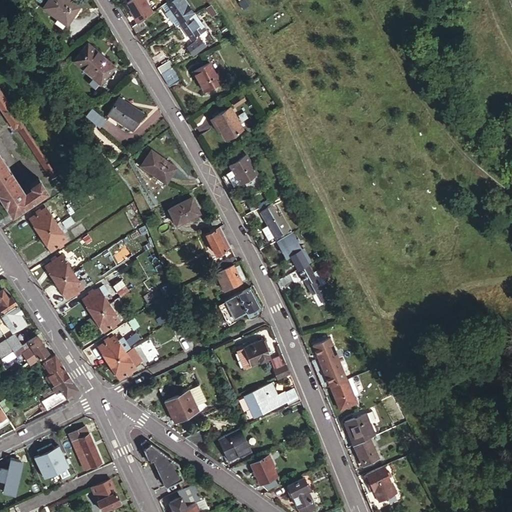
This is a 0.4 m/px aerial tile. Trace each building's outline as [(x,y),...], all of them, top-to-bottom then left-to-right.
[(49,0),(43,8),(67,25),(80,8),(68,0),(49,0)] [(146,0),(128,0),(124,3),(136,23),(144,18),(153,11),(146,0)] [(194,14),(183,0),(178,0),(179,0),(176,2),(175,0),(173,0),(166,5),(169,10),(167,11),(167,14),(170,18),(173,20),(175,18),(179,24),(194,14)] [(205,31),(194,14),(179,24),(191,41),(205,31)] [(136,23),(132,26),(137,33),(149,25),(144,18),(136,23)] [(203,48),(197,39),(184,48),(190,57),(203,48)] [(73,61),(100,83),(114,65),(87,44),(73,61)] [(157,66),(161,73),(177,65),(172,57),(157,66)] [(192,71),(203,92),(223,81),(218,72),(214,74),(208,62),(192,71)] [(165,79),(168,84),(183,76),(177,65),(161,73),(165,79)] [(0,108),(14,130),(16,129),(21,125),(0,92),(0,108)] [(234,107),(246,100),(242,93),(230,99),(234,107)] [(106,114),(131,130),(142,114),(117,97),(106,114)] [(242,131),(237,121),(229,106),(215,114),(228,139),(242,131)] [(241,119),(237,121),(242,131),(247,129),(241,119)] [(21,125),(16,129),(50,180),(55,176),(21,125)] [(175,169),(151,151),(140,166),(163,184),(175,169)] [(0,198),(11,214),(46,191),(37,178),(27,184),(29,186),(22,190),(0,156),(0,198)] [(234,175),(222,182),(227,192),(256,177),(245,157),(229,165),(234,175)] [(121,186),(119,183),(104,193),(105,196),(121,186)] [(125,202),(119,193),(115,196),(120,204),(125,202)] [(198,214),(190,198),(166,209),(174,225),(198,214)] [(258,212),(265,225),(271,237),(273,239),(288,231),(280,217),(278,219),(270,205),(258,212)] [(39,235),(55,224),(44,209),(28,219),(39,235)] [(251,211),(241,217),(244,223),(255,217),(251,211)] [(65,240),(55,224),(39,235),(49,250),(65,240)] [(271,237),(265,225),(262,227),(268,239),(271,237)] [(228,248),(218,227),(204,235),(214,255),(228,248)] [(288,233),(276,239),(283,251),(285,250),(296,269),(305,264),(288,233)] [(269,243),(257,248),(262,257),(273,250),(269,243)] [(54,283),(71,272),(64,261),(68,258),(65,253),(43,267),(54,283)] [(221,269),(235,262),(232,256),(218,263),(221,269)] [(305,264),(296,269),(310,293),(316,290),(318,293),(316,294),(322,304),(327,301),(305,264)] [(241,281),(234,268),(233,266),(222,272),(231,289),(242,283),(241,281)] [(238,266),(234,268),(241,281),(245,279),(238,266)] [(77,282),(71,272),(54,283),(64,299),(84,285),(81,280),(77,282)] [(288,274),(274,281),(280,292),(294,285),(288,274)] [(100,285),(96,287),(102,296),(106,293),(100,285)] [(91,316),(108,305),(102,296),(96,287),(80,299),(91,316)] [(235,295),(237,299),(244,313),(247,318),(255,314),(255,312),(259,310),(248,288),(235,295)] [(0,310),(1,312),(15,303),(10,296),(7,298),(0,289),(0,310)] [(232,301),(230,298),(223,301),(232,319),(244,313),(237,299),(232,301)] [(15,303),(1,312),(0,313),(0,314),(12,331),(25,322),(19,313),(20,312),(15,303)] [(118,320),(108,305),(91,316),(101,331),(118,320)] [(223,328),(219,320),(206,326),(211,333),(223,328)] [(36,335),(12,350),(11,351),(15,356),(31,346),(34,350),(39,358),(35,360),(37,364),(41,362),(50,356),(36,335)] [(106,362),(121,352),(112,337),(96,347),(106,362)] [(270,356),(262,338),(243,346),(241,342),(233,346),(243,368),(270,356)] [(5,340),(0,342),(0,357),(11,351),(12,350),(5,340)] [(137,362),(129,349),(122,354),(130,367),(137,362)] [(39,358),(34,350),(30,353),(35,360),(39,358)] [(122,354),(121,352),(106,362),(116,379),(132,369),(130,367),(122,354)] [(341,353),(336,356),(342,370),(347,368),(341,353)] [(68,374),(54,354),(50,356),(41,362),(45,367),(43,368),(45,371),(46,369),(49,374),(44,377),(50,386),(68,374)] [(329,385),(346,379),(342,370),(336,356),(336,354),(319,361),(329,385)] [(289,374),(285,364),(274,369),(279,378),(289,374)] [(73,381),(68,374),(50,386),(49,387),(53,392),(59,402),(66,397),(75,391),(76,385),(73,381)] [(355,402),(346,379),(329,385),(339,409),(355,402)] [(278,396),(272,383),(253,391),(262,412),(288,401),(285,394),(285,393),(278,396)] [(198,409),(188,389),(163,400),(174,421),(198,409)] [(297,401),(293,390),(285,394),(288,401),(289,404),(297,401)] [(59,402),(53,392),(40,399),(47,409),(59,402)] [(3,412),(0,407),(0,426),(8,421),(3,412)] [(368,438),(373,435),(365,414),(344,422),(352,445),(368,438)] [(100,461),(85,426),(74,430),(77,438),(71,441),(82,468),(100,461)] [(204,428),(184,438),(196,446),(210,440),(204,428)] [(237,437),(234,431),(218,438),(230,466),(242,461),(238,451),(246,447),(240,435),(237,437)] [(368,438),(352,445),(360,461),(364,460),(366,464),(377,458),(368,438)] [(138,444),(146,461),(150,460),(162,487),(177,480),(181,490),(193,485),(189,475),(179,479),(175,469),(176,469),(174,464),(164,456),(167,452),(161,448),(158,452),(146,442),(144,440),(138,444)] [(273,465),(267,453),(248,462),(257,482),(274,475),(270,467),(273,465)] [(14,491),(19,458),(8,456),(5,472),(5,475),(2,489),(14,491)] [(381,466),(361,476),(369,492),(365,494),(369,505),(393,492),(389,482),(386,476),(381,466)] [(388,475),(386,476),(389,482),(393,485),(398,483),(395,476),(390,478),(388,475)] [(266,491),(280,485),(276,477),(260,485),(266,491)] [(307,487),(303,477),(286,485),(286,486),(286,488),(286,491),(287,493),(289,495),(291,495),(296,507),(311,501),(307,492),(310,491),(308,486),(307,487)] [(120,502),(108,478),(89,486),(100,511),(120,502)] [(193,485),(181,490),(177,492),(180,498),(168,503),(171,511),(170,511),(205,511),(204,509),(198,511),(195,504),(201,501),(193,485)]
